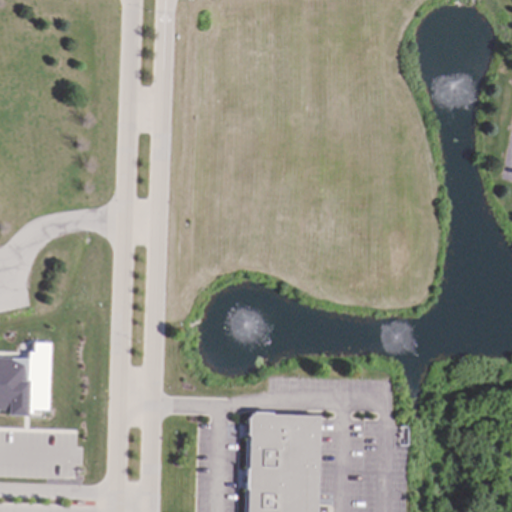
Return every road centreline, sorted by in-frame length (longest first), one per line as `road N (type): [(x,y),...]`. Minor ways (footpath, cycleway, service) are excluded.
road 1 (residential): [(131,0),(115,511)]
road 2 (residential): [(153,511),(165,0)]
